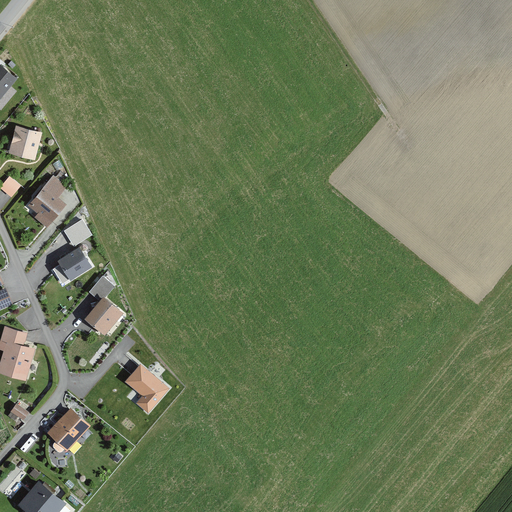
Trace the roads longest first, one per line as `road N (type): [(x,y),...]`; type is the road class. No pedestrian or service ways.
road 1 (residential): [(0,460),(65,379),(0,217)]
road 2 (track): [(309,0),(397,130)]
